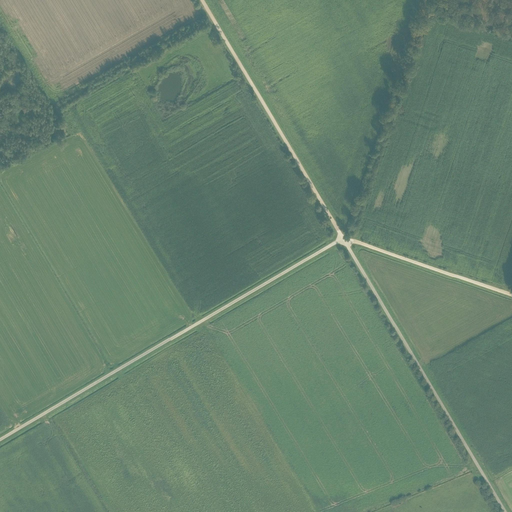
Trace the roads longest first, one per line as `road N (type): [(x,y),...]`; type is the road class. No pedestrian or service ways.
road 1 (unclassified): [(0,441),(342,238)]
road 2 (unclassified): [(504,511),(342,238)]
road 3 (track): [(342,238),(202,0)]
road 4 (track): [(342,238),(511,295)]
